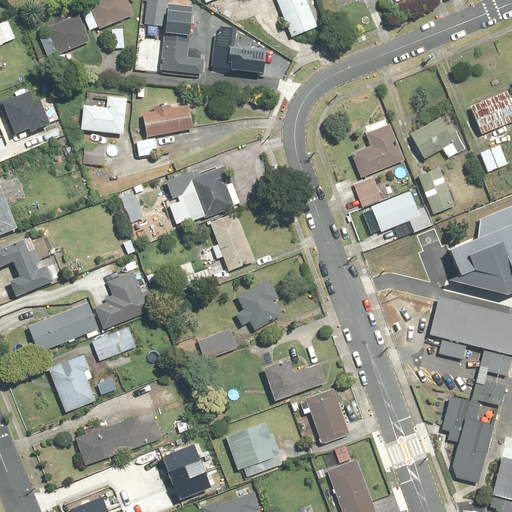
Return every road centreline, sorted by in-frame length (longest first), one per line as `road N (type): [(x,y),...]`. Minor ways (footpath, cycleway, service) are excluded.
road 1 (residential): [(426,511),(291,133),(315,87),(511,2)]
road 2 (unknown): [(315,87),(132,71),(98,57),(83,39)]
